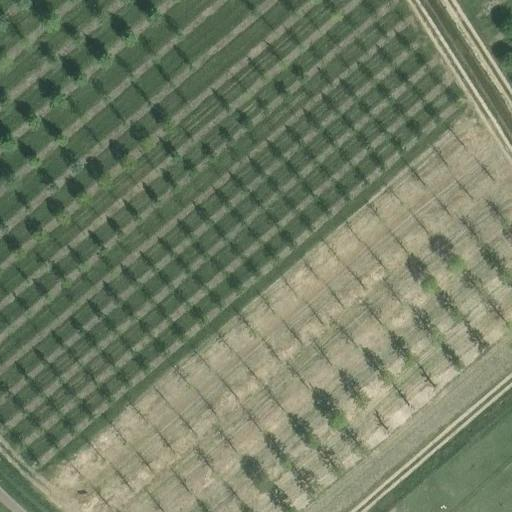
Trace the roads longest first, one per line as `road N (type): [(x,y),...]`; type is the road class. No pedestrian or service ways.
road 1 (track): [(325,511),(511,355)]
road 2 (track): [(416,0),(511,147)]
